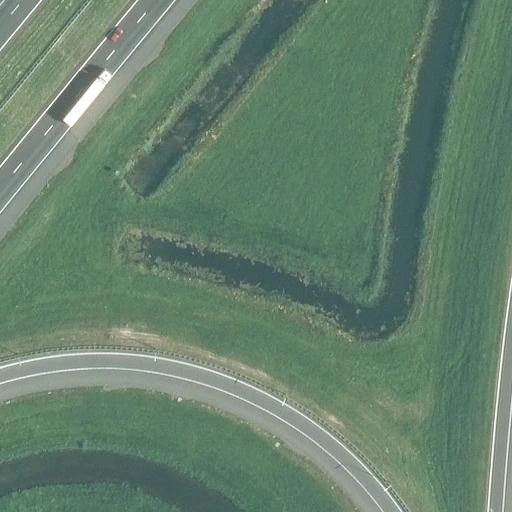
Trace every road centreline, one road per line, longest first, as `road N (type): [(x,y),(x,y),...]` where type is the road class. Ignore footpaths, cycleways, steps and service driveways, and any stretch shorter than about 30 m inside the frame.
road 1 (motorway): [(0,375),(114,362),(238,388),(324,439),(393,511)]
road 2 (motorway): [(0,194),(163,0)]
road 3 (motorway): [(497,511),(511,343)]
